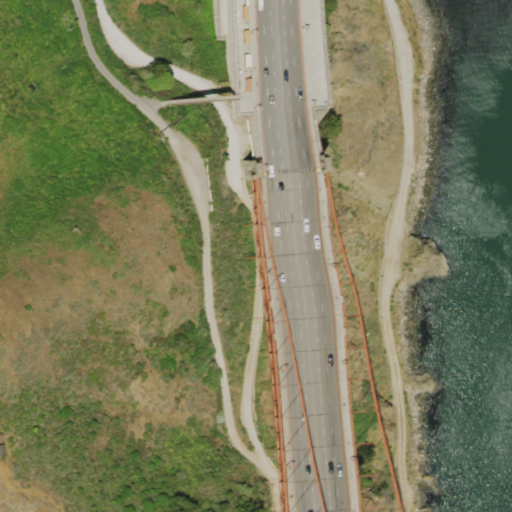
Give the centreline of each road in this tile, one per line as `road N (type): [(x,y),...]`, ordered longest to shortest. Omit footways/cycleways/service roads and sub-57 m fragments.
road 1 (track): [(388,0),(405,55),(408,152),(385,325),(406,511)]
road 2 (motorway): [(316,511),(269,0)]
road 3 (motorway): [(251,0),(298,511)]
